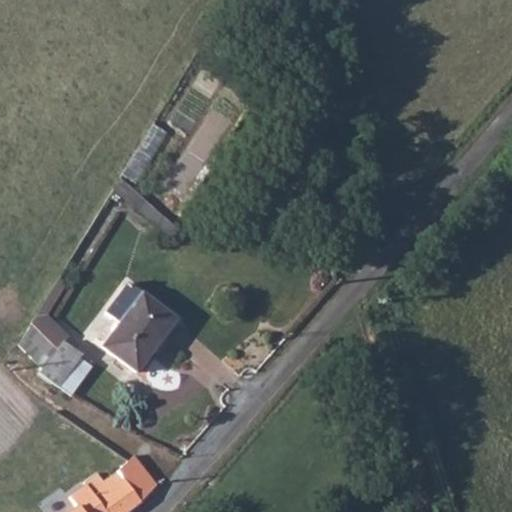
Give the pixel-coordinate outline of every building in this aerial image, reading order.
[(175,211),(214,151),(191,136),(151,195),(175,211)] [(121,271),(99,300),(109,308),(93,333),(125,356),(166,303),(121,271)] [(12,356),(76,389),(92,357),(61,341),(68,327),(50,318),(66,286),(52,279),(12,356)] [(267,332),(277,320),(267,312),(257,324),(267,332)] [(73,505),(65,511),(64,511),(124,511),(146,485),(126,457),(110,471),(98,456),(70,479),(74,485),(65,493),(73,505)]
